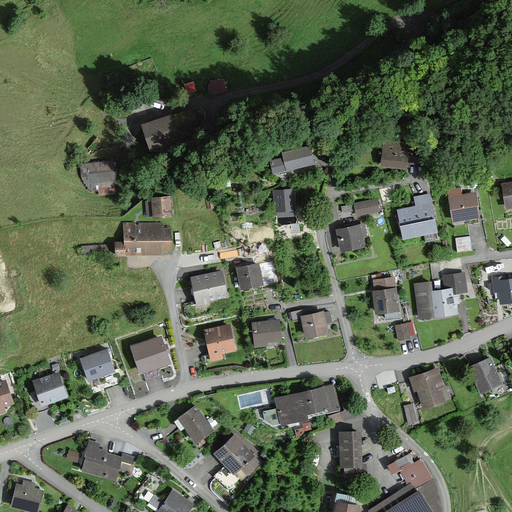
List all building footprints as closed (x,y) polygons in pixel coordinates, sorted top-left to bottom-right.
[(223,82),(211,84),(213,93),(225,91),(223,82)] [(177,137),(199,130),(192,110),(142,126),(150,148),(177,139),(177,137)] [(405,161),(428,162),(429,145),(410,144),(410,150),(404,150),(405,146),(389,144),(388,148),(383,148),(381,165),(405,167),(405,161)] [(312,162),(308,148),(283,154),(283,156),(269,159),(272,172),(312,162)] [(506,206),(511,205),(511,184),(502,186),(506,206)] [(453,220),(477,216),(474,195),(460,197),(459,189),(448,190),(453,220)] [(294,226),(292,191),(274,192),(276,227),(294,226)] [(208,209),(215,207),(212,195),(205,197),(208,209)] [(435,230),(428,195),(414,198),(417,213),(409,214),(408,209),(397,212),(402,237),(435,230)] [(154,217),(169,215),(167,198),(152,199),(154,217)] [(360,214),(377,210),(375,200),(358,204),(360,214)] [(354,211),(353,205),(341,206),(342,213),(354,211)] [(125,252),(171,251),(169,229),(161,229),(161,224),(139,224),(139,230),(134,230),(134,223),(122,223),(123,242),(115,242),(115,256),(125,255),(125,252)] [(368,235),(366,225),(338,231),(342,249),(361,245),(359,237),(368,235)] [(456,253),(471,251),(469,236),(454,238),(456,253)] [(102,252),(101,249),(106,249),(106,245),(81,247),(81,253),(102,252)] [(260,282),(273,280),(269,263),(257,266),(257,265),(237,269),(241,287),(260,283),(260,282)] [(192,279),(193,286),(191,289),(192,294),(196,296),(196,301),(189,302),(190,307),(208,303),(207,299),(225,295),(220,273),(192,279)] [(464,287),(463,274),(443,277),(445,289),(464,287)] [(492,278),(494,292),(499,292),(501,302),(511,300),(511,280),(504,281),(503,276),(492,278)] [(376,280),(377,288),(377,289),(382,288),(383,291),(374,292),(376,312),(396,309),(392,278),(376,280)] [(452,302),(456,301),(455,290),(431,294),(430,283),(415,285),(419,313),(433,311),(433,314),(453,311),(452,302)] [(323,324),(330,322),(328,312),(306,316),(304,309),(288,313),(289,319),(292,318),(292,322),(299,320),(298,318),(302,317),(306,336),(325,331),(323,324)] [(254,342),(280,339),(278,321),(252,324),(254,342)] [(398,340),(409,338),(406,323),(398,325),(399,332),(396,333),(398,340)] [(229,327),(204,332),(209,354),(233,348),(229,327)] [(141,371),(171,361),(163,335),(132,344),(141,371)] [(114,368),(107,347),(80,356),(87,377),(114,368)] [(500,384),(488,358),(469,366),(473,375),(475,375),(483,392),(500,384)] [(455,377),(462,374),(459,369),(452,372),(455,377)] [(433,373),(414,380),(423,406),(442,399),(433,373)] [(57,374),(34,382),(41,404),(64,396),(57,374)] [(0,405),(11,402),(4,382),(0,383),(0,405)] [(306,417),(337,410),(332,391),(322,393),(321,388),(314,390),(313,387),(306,389),(307,391),(275,399),(281,423),(306,417)] [(356,416),(351,402),(342,405),(344,411),(338,413),(339,414),(329,417),(331,424),(341,420),(341,421),(356,416)] [(408,424),(416,422),(412,404),(404,406),(408,424)] [(194,406),(174,421),(180,429),(184,426),(195,441),(211,430),(194,406)] [(248,423),(245,428),(252,433),(255,428),(248,423)] [(342,465),(359,464),(358,433),(340,433),(342,465)] [(233,436),(215,452),(233,472),(239,466),(246,474),(260,462),(253,454),(251,456),(233,436)] [(115,479),(121,458),(96,451),(98,444),(88,441),(85,455),(86,455),(81,470),(115,479)] [(398,469),(412,462),(408,454),(394,462),(398,469)] [(207,473),(212,479),(222,470),(217,465),(207,473)] [(411,492),(425,484),(415,465),(401,473),(408,485),(411,492)] [(16,485),(12,498),(10,505),(36,511),(41,491),(32,489),(34,484),(23,481),(21,486),(16,485)] [(369,511),(438,511),(439,504),(432,482),(425,484),(411,492),(408,485),(368,510),(369,511)] [(156,511),(187,511),(193,504),(172,490),(164,502),(153,495),(148,502),(158,510),(156,511)] [(350,504),(351,498),(337,494),(336,501),(350,504)] [(354,511),(356,506),(338,502),(335,511),(354,511)]
